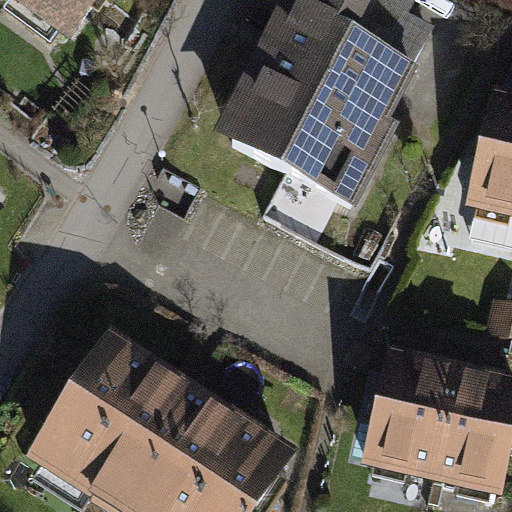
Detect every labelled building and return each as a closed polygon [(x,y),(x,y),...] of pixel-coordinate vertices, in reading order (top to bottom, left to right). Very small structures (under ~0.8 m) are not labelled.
[(0,0),(74,53),(112,0),(0,0)] [(371,0),(287,0),(219,152),(349,211),(413,69),(353,42),(371,0)] [(511,113),(489,110),(471,222),(511,228),(511,113)] [(511,311),(496,308),(491,336),(511,340),(511,311)] [(185,393),(106,342),(18,478),(70,511),(262,511),(294,462),(185,393)] [(494,511),(511,430),(511,395),(385,368),(359,490),(464,511),(494,511)]
